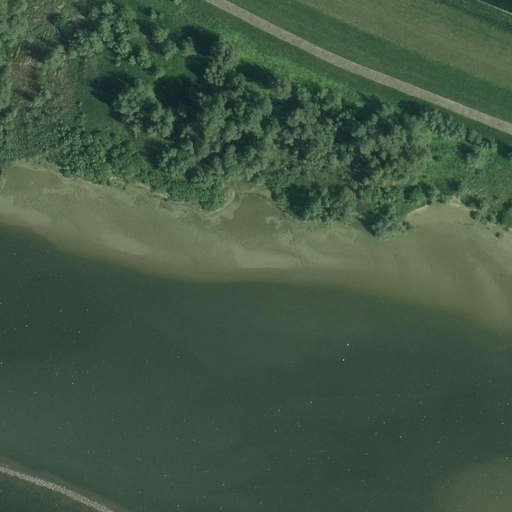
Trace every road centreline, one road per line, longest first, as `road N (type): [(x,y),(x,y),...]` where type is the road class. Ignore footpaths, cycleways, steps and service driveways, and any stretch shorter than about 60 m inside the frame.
road 1 (track): [(511,107),(261,0)]
road 2 (track): [(314,0),(511,80)]
